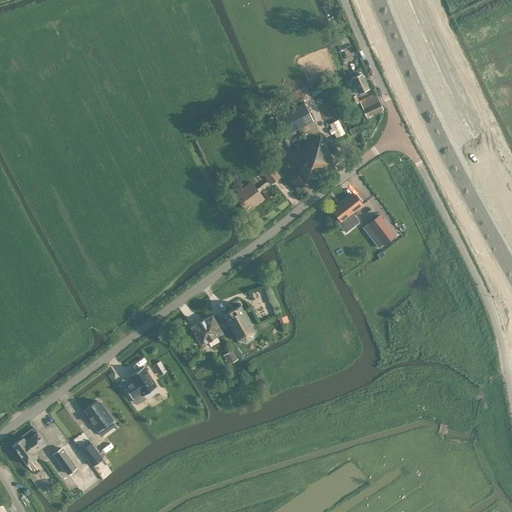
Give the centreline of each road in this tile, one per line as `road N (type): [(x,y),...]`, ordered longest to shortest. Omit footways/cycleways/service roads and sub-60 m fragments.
road 1 (tertiary): [(0,431),(415,119)]
road 2 (tertiary): [(415,119),(511,294)]
road 3 (track): [(128,334),(110,304),(10,368),(0,384)]
road 4 (tertiary): [(364,0),(415,119)]
